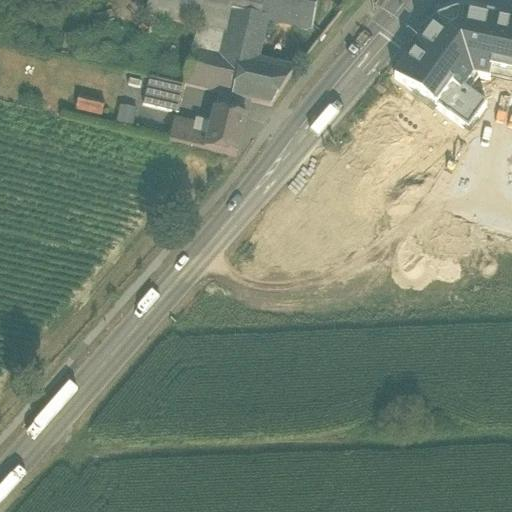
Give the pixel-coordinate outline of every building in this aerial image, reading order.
[(224,34),(218,56),(240,61),(254,64),(264,20),(260,19),(263,0),(148,0),(145,17),(198,29),(224,34)] [(317,0),(263,0),(260,19),(264,20),(312,30),(317,0)] [(394,79),(444,116),(463,91),(469,82),(469,80),(476,77),(477,79),(489,82),(491,73),(511,77),(511,24),(494,21),(495,16),(467,10),(466,15),(456,12),(437,20),(394,79)] [(198,29),(193,50),(218,56),(224,34),(198,29)] [(184,87),(231,98),(240,61),(218,56),(193,50),(184,87)] [(254,64),(240,61),(231,98),(249,103),(270,107),(271,108),(293,74),(254,64)] [(143,107),(178,115),(185,88),(149,79),(143,107)] [(476,122),(486,108),(463,91),(444,116),(463,130),(471,119),(476,122)] [(213,112),(246,119),(249,103),(231,98),(216,95),(213,112)] [(101,117),(103,109),(79,104),(77,112),(101,117)] [(189,147),(236,159),(246,119),(213,112),(207,139),(192,135),(189,147)] [(463,130),(467,133),(476,122),(471,119),(463,130)] [(169,142),(189,147),(192,135),(193,130),(174,125),(169,142)] [(422,176),(411,174),(406,198),(418,200),(422,176)] [(434,178),(422,176),(418,200),(430,202),(434,178)] [(446,180),(434,178),(430,202),(442,204),(446,180)] [(457,182),(446,180),(442,204),(453,206),(457,182)] [(469,184),(457,182),(453,206),(465,208),(469,184)] [(481,186),(469,184),(465,208),(477,210),(481,186)] [(492,188),(481,186),(477,210),(488,212),(492,188)]
